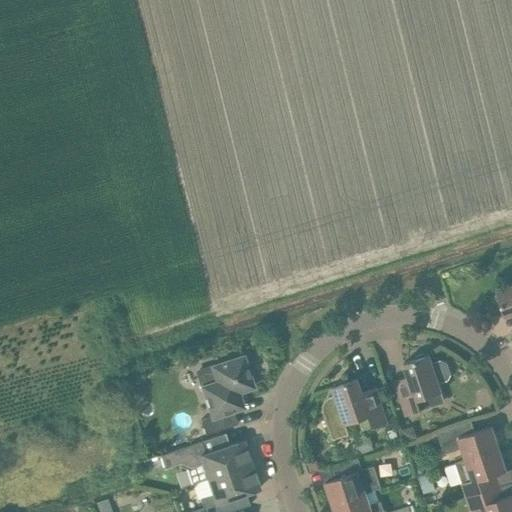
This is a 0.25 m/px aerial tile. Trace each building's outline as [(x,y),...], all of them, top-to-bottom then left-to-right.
[(511,284),(496,290),(504,316),(511,313),(511,284)] [(408,376),(394,381),(406,415),(445,402),(439,384),(447,381),(451,375),(447,363),(441,360),(432,363),(429,354),(403,362),(408,376)] [(212,416),(200,420),(205,434),(238,423),(237,422),(233,423),(229,411),(243,407),(238,392),(248,388),(245,379),(250,377),(248,371),(251,370),(247,358),(244,359),(243,356),(224,362),(212,366),(217,381),(202,386),(212,416)] [(349,434),(346,424),(358,419),(362,430),(387,422),(377,393),(375,387),(362,392),(357,378),(332,387),(334,394),(330,396),(325,399),(322,405),(322,411),(333,440),(349,434)] [(465,459),(499,448),(492,426),(475,431),(471,420),(437,432),(445,454),(461,448),(465,459)] [(405,441),(418,437),(414,426),(401,429),(405,441)] [(225,433),(160,455),(164,468),(179,463),(180,463),(192,467),(202,463),(207,479),(251,464),(243,440),(226,446),(223,435),(226,434),(225,433)] [(465,497),(499,486),(495,474),(507,470),(499,448),(465,459),(469,471),(465,472),(462,477),(463,480),(465,482),(460,484),(465,497)] [(313,456),(306,458),(311,472),(318,469),(313,456)] [(325,482),(332,504),(366,493),(366,492),(381,487),(374,466),(361,470),(358,458),(329,468),(333,479),(325,482)] [(419,474),(423,473),(425,469),(425,465),(421,462),(417,464),(415,468),(415,472),(419,474)] [(203,507),(188,511),(227,511),(249,505),(249,503),(246,504),(242,493),(259,488),(251,464),(207,479),(213,494),(200,498),(203,507)] [(435,490),(429,473),(418,477),(424,494),(435,490)] [(470,511),(481,507),(482,511),(511,511),(511,493),(503,497),(499,486),(465,497),(470,511)] [(381,500),(370,504),(366,493),(332,504),(334,511),(410,511),(409,507),(391,511),(386,511),(385,510),(384,510),(381,500)] [(116,511),(112,496),(98,500),(101,511),(116,511)]
